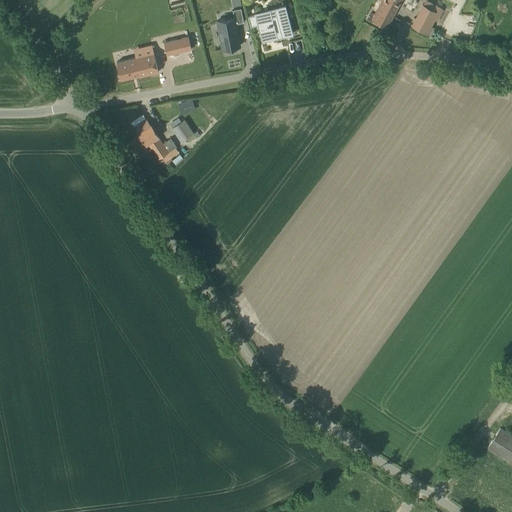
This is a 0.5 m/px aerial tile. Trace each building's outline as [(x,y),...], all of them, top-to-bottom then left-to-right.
[(381,0),(371,19),(387,27),(400,0),(381,0)] [(423,4),(411,25),(429,35),(433,27),(431,26),(434,20),(437,21),(441,13),(423,4)] [(232,9),(234,17),(217,20),(222,49),(240,45),(236,23),(243,22),(241,8),(232,9)] [(280,29),(281,36),(293,33),(287,10),(276,13),(275,9),(265,12),(265,14),(257,16),(263,37),(277,33),(276,30),(280,29)] [(257,24),(255,14),(248,16),(251,26),(257,24)] [(188,36),(164,42),(167,54),(191,48),(188,36)] [(260,41),(263,53),(284,48),(281,36),(260,41)] [(293,61),(305,58),(301,42),(290,44),(292,51),(291,51),(293,61)] [(139,74),(139,76),(158,72),(154,52),(116,61),(120,79),(139,74)] [(192,97),(175,101),(178,114),(195,110),(192,97)] [(172,127),(178,135),(184,144),(196,136),(184,119),(181,120),(178,116),(169,122),(172,126),(172,127)] [(158,158),(162,155),(165,159),(177,152),(174,147),(172,148),(167,140),(163,142),(151,124),(147,118),(135,126),(139,132),(138,132),(139,134),(138,135),(140,139),(142,138),(146,144),(148,142),(158,158)] [(511,434),(500,427),(487,447),(511,463),(511,434)]
